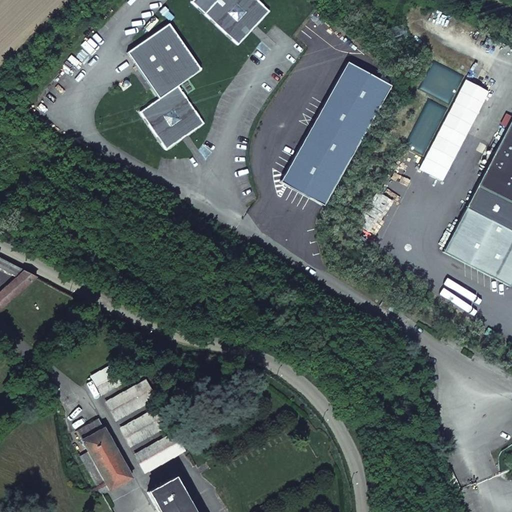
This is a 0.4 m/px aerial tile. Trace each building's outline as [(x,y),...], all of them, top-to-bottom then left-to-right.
[(216,0),(204,13),(237,44),(269,10),(257,0),(216,0)] [(168,22),(127,52),(159,98),(140,111),(166,148),(203,123),(178,85),(201,69),(168,22)] [(511,117),(465,207),(511,231),(511,117)] [(22,270),(0,258),(0,265),(17,275),(22,270)] [(0,308),(35,277),(22,270),(17,275),(0,290),(0,308)] [(89,376),(100,395),(121,384),(111,364),(89,376)] [(104,401),(115,421),(116,421),(154,399),(143,380),(104,401)] [(119,427),(130,448),(169,426),(158,406),(119,427)] [(87,452),(80,456),(101,493),(109,489),(131,477),(103,428),(102,429),(97,419),(77,430),(82,440),(81,441),(87,452)] [(133,454),(144,474),(183,452),(172,433),(133,454)] [(174,477),(147,492),(158,511),(190,511),(178,490),(180,489),(174,477)]
